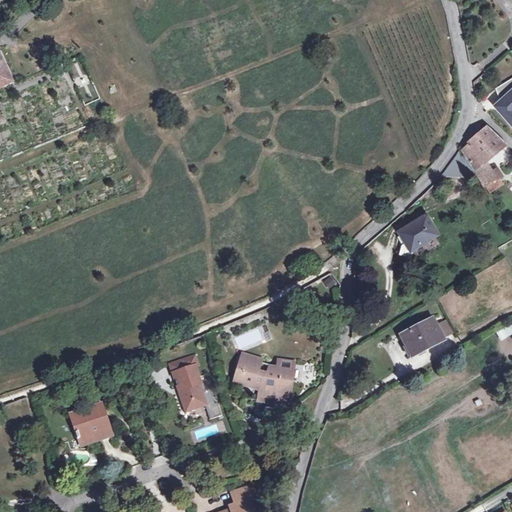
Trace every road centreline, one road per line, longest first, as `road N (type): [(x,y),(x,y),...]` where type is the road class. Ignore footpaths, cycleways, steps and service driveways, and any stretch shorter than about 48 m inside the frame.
road 1 (tertiary): [(471,109),(414,194),(349,253),(336,368),(293,511)]
road 2 (track): [(0,399),(271,300),(349,253)]
road 3 (track): [(139,168),(151,182),(142,192),(0,251)]
